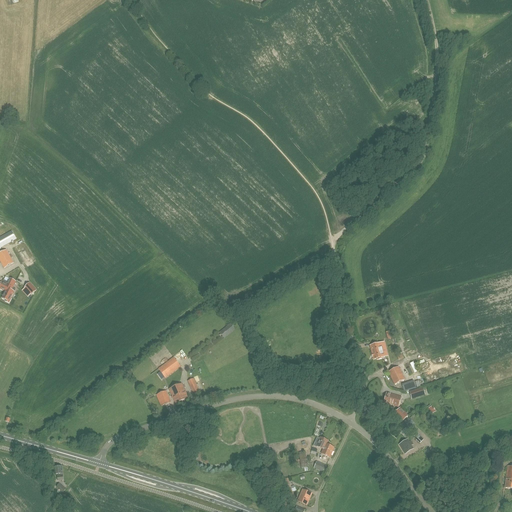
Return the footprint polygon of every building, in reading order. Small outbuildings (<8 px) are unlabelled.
[(0,238),(0,247),(0,248),(16,239),(12,232),(0,238)] [(0,254),(0,261),(4,269),(14,264),(6,251),(0,254)] [(4,293),(2,298),(6,300),(5,301),(9,303),(12,298),(11,298),(15,290),(13,288),(16,282),(10,279),(8,282),(3,280),(2,282),(1,282),(0,284),(1,285),(0,286),(0,289),(4,291),(4,293)] [(25,288),(22,291),(28,298),(31,295),(36,291),(30,283),(24,288),(25,288)] [(224,339),(235,330),(230,324),(220,333),(224,339)] [(401,345),(406,344),(405,339),(411,339),(410,333),(404,334),(404,337),(400,337),(401,345)] [(383,358),(379,343),(370,346),(374,360),(383,358)] [(174,358),(159,369),(165,378),(181,367),(174,358)] [(404,380),(398,368),(388,372),(394,385),(404,380)] [(196,383),(194,378),(188,381),(190,386),(194,395),(200,393),(196,384),(196,383)] [(406,391),(423,386),(421,380),(417,382),(417,380),(404,384),(406,391)] [(188,398),(181,384),(170,389),(176,403),(188,398)] [(411,399),(425,395),(422,387),(409,392),(411,399)] [(171,402),(166,391),(156,395),(161,406),(171,402)] [(401,397),(386,392),(383,403),(388,405),(389,404),(393,405),(393,406),(398,408),(401,397)] [(408,416),(400,408),(395,413),(403,421),(408,416)] [(414,425),(409,418),(405,422),(409,428),(414,425)] [(413,438),(420,444),(424,440),(417,434),(413,438)] [(318,443),(315,442),(313,446),(316,448),(317,447),(323,450),(325,444),(326,444),(328,441),(321,438),(318,443)] [(407,440),(399,445),(405,454),(413,449),(411,446),(413,444),(411,441),(409,443),(407,440)] [(334,448),(326,444),(325,444),(323,450),(321,454),(330,458),(334,448)] [(306,454),(299,455),(301,469),(308,468),(307,463),(309,463),(309,459),(306,459),(306,454)] [(326,466),(317,462),(314,468),(323,472),(326,466)] [(54,467),(55,475),(57,475),(58,481),(63,480),(62,467),(54,467)] [(56,487),(63,493),(66,489),(61,483),(56,487)] [(295,500),(290,488),(286,489),(290,502),(295,500)] [(307,505),(312,494),(303,490),(298,502),(307,505)]
